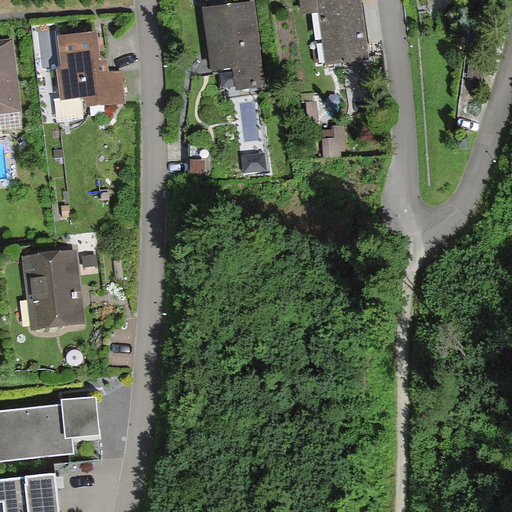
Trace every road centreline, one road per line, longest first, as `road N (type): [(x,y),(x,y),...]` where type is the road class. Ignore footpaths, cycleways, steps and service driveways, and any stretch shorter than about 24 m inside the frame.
road 1 (residential): [(146,0),(149,305),(124,511)]
road 2 (residential): [(390,0),(408,157),(399,205),(406,226),(423,235),(440,231),(472,191),(511,36)]
road 3 (track): [(423,235),(405,342),(402,511)]
